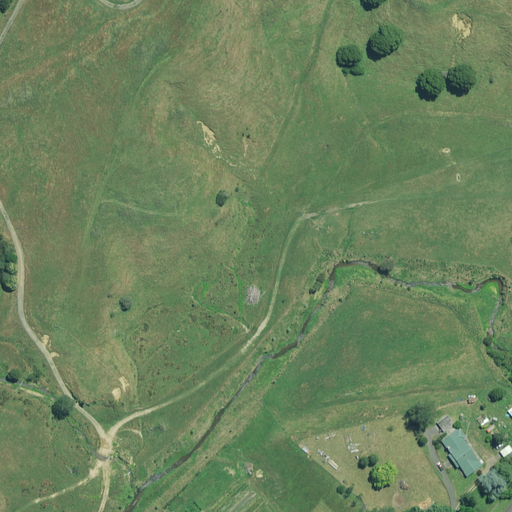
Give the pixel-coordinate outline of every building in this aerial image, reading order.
[(473,397),(466,399),(468,405),(475,403),(473,397)] [(484,414),(476,419),(481,426),(489,421),(484,414)] [(452,425),(446,416),(436,423),(443,432),(452,425)] [(465,437),(458,428),(440,441),(449,454),(447,456),(456,468),(458,466),(466,477),(481,466),(462,439),(465,437)] [(511,451),(511,450),(508,445),(499,452),(503,458),(511,451)]
